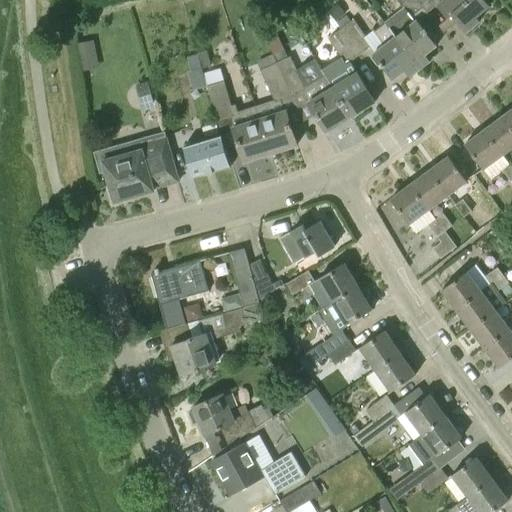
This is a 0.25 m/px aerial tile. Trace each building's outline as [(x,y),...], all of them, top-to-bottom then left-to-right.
[(397,0),(403,7),(416,22),(418,20),(427,13),(416,0),(397,0)] [(416,0),(427,13),(437,5),(439,3),(436,0),(416,0)] [(490,5),(485,0),(443,0),(439,3),(437,5),(447,18),(451,14),(466,32),(480,21),(476,16),(490,5)] [(418,20),(416,22),(403,7),(384,21),(385,23),(419,68),(430,59),(425,53),(437,44),(418,20)] [(342,28),(359,54),(372,44),(355,19),(342,28)] [(409,76),(419,68),(385,23),(375,30),(373,31),(384,44),(373,53),(393,79),(404,70),(409,76)] [(346,65),(359,54),(342,28),(329,38),(346,65)] [(96,37),(82,38),(83,67),(98,66),(96,37)] [(302,90),(306,88),(290,57),(277,63),(291,95),(302,90)] [(291,95),(277,63),(261,70),(275,101),(282,99),(291,95)] [(202,69),(202,68),(187,72),(193,91),(207,87),(204,73),(202,69)] [(229,116),(235,115),(221,68),(204,73),(207,87),(217,120),(229,116)] [(375,101),(356,71),(332,86),(351,116),(375,101)] [(332,86),(325,76),(306,88),(302,90),(308,100),(327,130),(351,116),(332,86)] [(285,109),(282,99),(275,101),(256,107),(270,153),(297,144),(286,108),(285,109)] [(270,153),(256,107),(235,115),(229,116),(232,125),(244,161),(270,153)] [(511,108),(503,115),(511,126),(511,108)] [(503,154),(511,148),(511,126),(503,115),(484,129),(503,154)] [(491,178),(503,170),(511,164),(503,154),(484,129),(465,143),(484,169),(491,178)] [(117,147),(97,153),(102,170),(105,169),(115,201),(154,189),(152,182),(177,175),(165,133),(139,141),(141,149),(120,155),(117,147)] [(193,177),(214,171),(231,166),(222,134),(184,146),(193,177)] [(430,169),(448,194),(475,174),(464,159),(456,165),(449,155),(430,169)] [(511,166),(511,164),(503,170),(511,181),(511,180),(511,166)] [(428,209),(448,194),(430,169),(410,184),(428,209)] [(441,241),(449,235),(445,230),(436,218),(428,209),(410,184),(391,198),(409,223),(417,232),(429,224),(441,241)] [(463,198),(455,204),(463,216),(465,215),(476,232),(483,226),(463,198)] [(436,218),(445,230),(453,224),(444,212),(436,218)] [(280,237),(294,262),(316,250),(319,254),(334,245),(320,221),(306,230),(303,224),(280,237)] [(457,246),(449,235),(441,241),(433,247),(441,257),(457,246)] [(244,307),(260,303),(259,299),(249,264),(245,247),(242,248),(229,252),(244,307)] [(249,264),(259,299),(275,290),(260,258),(249,264)] [(151,273),(160,303),(209,291),(200,259),(160,270),(159,267),(155,268),(156,271),(151,273)] [(332,302),(358,286),(345,262),(318,278),(319,279),(315,281),(308,270),(286,283),(293,294),(309,285),(322,308),(332,302)] [(492,282),(503,273),(498,266),(486,275),(492,282)] [(456,309),(482,290),(467,271),(442,289),(456,309)] [(492,282),(498,290),(509,282),(503,273),(492,282)] [(471,329),(497,309),(506,301),(498,290),(492,282),(482,290),(456,309),(471,329)] [(358,286),(332,302),(345,325),(372,309),(358,286)] [(269,317),(260,303),(244,307),(190,321),(194,336),(166,346),(170,358),(176,356),(181,374),(221,361),(214,339),(241,331),(239,325),(258,320),(269,317)] [(485,347),(511,327),(505,319),(497,309),(471,329),(485,347)] [(511,326),(511,327),(485,347),(499,366),(511,356),(511,326)] [(321,343),(329,353),(350,340),(342,329),(321,343)] [(375,370),(401,352),(385,329),(359,347),(375,370)] [(329,353),(336,364),(356,350),(350,340),(329,353)] [(401,352),(375,370),(390,392),(416,374),(401,352)] [(232,409),(225,393),(193,406),(205,434),(223,426),(230,444),(256,426),(275,414),(273,407),(264,410),(262,406),(248,410),(246,404),(232,409)] [(405,412),(402,415),(397,418),(413,440),(446,415),(430,393),(405,412)] [(366,410),(373,419),(394,404),(387,394),(366,410)] [(381,430),(397,418),(402,415),(394,404),(373,419),(376,422),(381,430)] [(462,437),(446,415),(413,440),(407,443),(423,465),(433,457),(436,455),(437,455),(462,437)] [(247,443),(214,463),(234,497),(267,478),(278,497),(309,478),(295,454),(264,472),(247,443)] [(468,496),(493,478),(476,456),(451,474),(468,496)] [(414,488),(420,483),(441,468),(433,457),(423,465),(406,477),(414,488)] [(420,483),(428,493),(448,478),(441,468),(420,483)] [(457,511),(460,510),(461,511),(492,511),(509,500),(493,478),(468,496),(448,510),(449,511),(457,511)] [(280,500),(286,511),(289,511),(322,493),(314,480),(280,500)] [(379,511),(392,511),(393,511),(384,496),(373,502),(379,511)]
